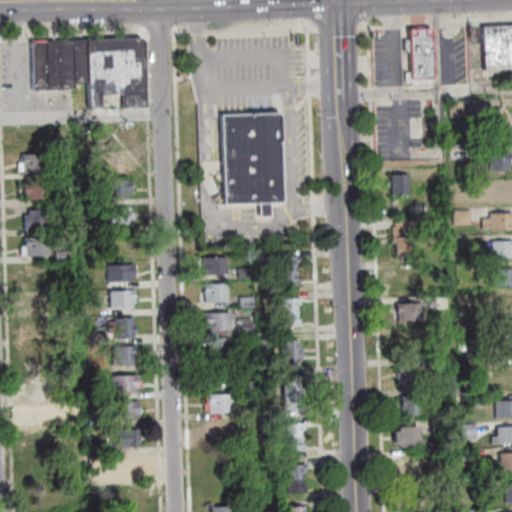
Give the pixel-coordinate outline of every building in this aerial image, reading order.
[(511,23),(478,24),(480,67),(505,66),(505,81),(511,80),(511,23)] [(404,28),(407,77),(429,76),(428,26),(404,28)] [(81,37),(134,36),(137,36),(138,37),(139,39),(142,104),(118,105),(117,92),(98,93),(98,107),(84,107),(81,37)] [(79,37),(26,38),(28,89),(71,88),(71,81),(80,81),(79,37)] [(458,100),(444,101),(445,116),(459,115),(458,100)] [(507,138),(507,106),(487,106),(487,138),(507,138)] [(275,111),(217,113),(220,204),(257,203),(257,216),(269,216),(268,202),(278,202),(275,111)] [(127,123),(106,123),(106,142),(127,142),(127,123)] [(20,147),(42,147),(42,125),(20,125),(20,147)] [(509,169),(509,149),(488,149),(488,169),(509,169)] [(128,151),(108,151),(108,171),(128,171),(128,151)] [(18,170),(45,170),(45,153),(18,153),(18,170)] [(390,173),(390,193),(407,193),(407,173),(390,173)] [(108,196),(133,196),(133,179),(108,179),(108,196)] [(465,180),(451,181),(451,197),(467,197),(465,180)] [(20,197),(48,197),(48,182),(20,182),(20,197)] [(511,201),(511,185),(489,185),(489,201),(511,201)] [(134,224),(133,207),(105,208),(105,225),(134,224)] [(21,210),(21,229),(47,229),(47,210),(21,210)] [(468,222),(468,210),(453,210),(453,222),(468,222)] [(511,212),(480,212),(480,228),(511,229),(511,212)] [(413,218),(392,218),(393,255),(413,255),(413,218)] [(78,219),(79,231),(93,230),(92,219),(78,219)] [(48,255),(48,238),(19,238),(19,255),(48,255)] [(488,257),(511,257),(511,239),(488,239),(488,257)] [(254,253),(254,263),(268,262),(268,252),(254,253)] [(226,273),(226,256),(202,256),(202,273),(226,273)] [(293,270),(276,270),(276,256),(296,256),(296,262),(293,262),(293,270)] [(443,258),(423,259),(423,274),(443,273),(443,258)] [(23,263),(23,279),(51,279),(50,263),(23,263)] [(133,280),(133,263),(106,263),(106,280),(133,280)] [(237,267),(238,277),(251,277),(251,266),(237,267)] [(393,267),(393,288),(415,288),(415,267),(393,267)] [(511,267),(493,267),(493,283),(511,283),(511,267)] [(276,270),(276,284),(297,284),(296,277),(293,277),(293,270),(276,270)] [(226,300),(226,283),(202,283),(202,300),(226,300)] [(134,306),(134,289),(108,289),(108,306),(134,306)] [(511,311),(511,294),(493,294),(493,311),(511,311)] [(238,295),(238,305),(252,305),(252,295),(238,295)] [(294,311),(277,312),(277,298),(297,297),(297,304),(294,304),(294,311)] [(423,319),(423,299),(396,299),(396,319),(423,319)] [(202,311),(202,328),(229,328),(229,311),(202,311)] [(277,312),(277,326),(297,325),(297,318),(294,318),(294,311),(277,312)] [(114,317),(114,337),(134,337),(134,317),(114,317)] [(511,335),(511,318),(489,318),(489,335),(511,335)] [(49,337),(48,319),(25,320),(26,338),(49,337)] [(236,320),(236,332),(250,332),(250,320),(236,320)] [(89,328),(89,337),(101,336),(101,328),(89,328)] [(54,332),(55,343),(72,343),(72,331),(54,332)] [(259,336),(259,347),(273,346),(272,336),(259,336)] [(226,337),(207,337),(207,356),(226,356),(226,337)] [(298,352),(277,352),(276,339),(295,338),(295,346),(298,346),(298,352)] [(456,340),(456,348),(465,349),(465,341),(456,340)] [(511,360),(511,343),(490,343),(490,360),(511,360)] [(113,364),(136,364),(136,345),(113,345),(113,364)] [(29,346),(29,367),(54,367),(54,346),(29,346)] [(298,352),(277,352),(277,366),(295,366),(295,358),(298,358),(298,352)] [(426,356),(427,369),(442,369),(442,356),(426,356)] [(397,385),(419,385),(419,357),(397,357),(397,385)] [(231,383),(231,367),(206,366),(206,382),(231,383)] [(138,373),(111,373),(111,392),(138,392),(138,373)] [(53,374),(29,374),(29,392),(53,392),(53,374)] [(239,379),(239,389),(253,389),(253,379),(239,379)] [(278,395),(295,394),(299,394),(299,387),(296,387),(296,379),(277,380),(278,395)] [(428,390),(428,399),(443,399),(443,390),(428,390)] [(483,403),(483,392),(468,392),(468,402),(483,403)] [(232,393),(204,393),(204,412),(232,412),(232,393)] [(278,395),(278,409),(298,408),(298,401),(295,402),(295,394),(278,395)] [(418,395),(399,395),(399,415),(418,415),(418,395)] [(493,416),(511,416),(511,399),(493,399),(493,416)] [(138,417),(138,400),(116,400),(116,417),(138,417)] [(29,422),(52,422),(52,403),(29,403),(29,422)] [(240,408),(241,420),(255,421),(255,408),(240,408)] [(62,413),(63,425),(79,424),(78,412),(62,413)] [(85,412),(85,420),(104,420),(104,413),(85,412)] [(232,438),(232,421),(207,421),(207,438),(232,438)] [(297,435),(280,436),(280,422),(300,421),(300,428),(297,428),(297,435)] [(430,423),(431,435),(444,434),(444,422),(430,423)] [(472,436),(472,423),(462,423),(462,436),(472,436)] [(393,445),(420,445),(420,425),(393,425),(393,445)] [(490,442),(511,442),(511,425),(490,425),(490,442)] [(138,445),(138,426),(114,426),(114,445),(138,445)] [(53,430),(30,430),(30,448),(53,448),(53,430)] [(280,436),(281,450),(301,449),(301,442),(298,442),(297,435),(280,436)] [(62,438),(62,449),(79,448),(78,437),(62,438)] [(86,438),(86,446),(101,446),(101,438),(86,438)] [(475,448),(459,449),(460,461),(475,460),(475,448)] [(511,468),(511,451),(494,451),(494,469),(511,468)] [(139,456),(109,456),(110,474),(140,474),(139,456)] [(34,476),(53,476),(53,457),(34,458),(34,476)] [(420,457),(399,457),(399,480),(420,480),(420,457)] [(299,476),(282,476),(282,462),(302,462),(302,468),(299,468),(299,476)] [(104,471),(105,481),(93,481),(92,471),(104,471)] [(208,476),(209,495),(233,494),(232,475),(208,476)] [(282,476),(282,490),(303,490),(302,483),(299,483),(299,476),(282,476)] [(511,501),(511,481),(503,481),(503,501),(511,501)] [(242,484),(242,498),(258,498),(258,483),(242,484)] [(139,496),(139,484),(116,484),(116,496),(139,496)] [(57,487),(33,487),(33,502),(57,502),(57,487)] [(404,511),(423,511),(423,490),(404,490),(404,511)]
